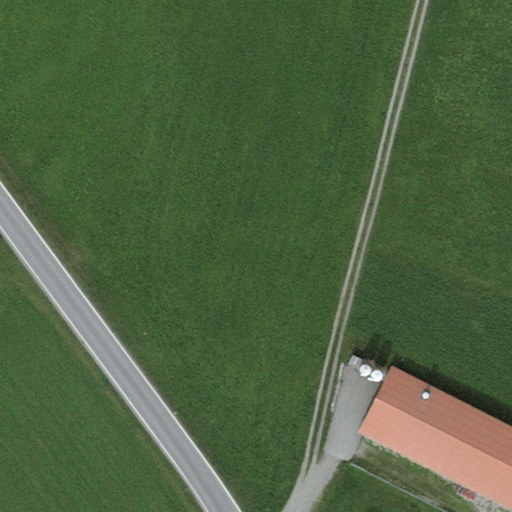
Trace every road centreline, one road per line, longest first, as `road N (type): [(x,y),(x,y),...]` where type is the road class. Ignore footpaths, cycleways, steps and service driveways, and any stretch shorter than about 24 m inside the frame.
road 1 (track): [(286,511),(297,498),(424,0)]
road 2 (tertiary): [(228,511),(118,347),(0,193)]
